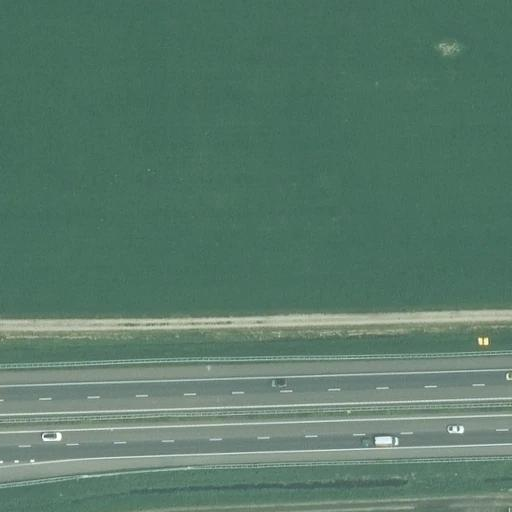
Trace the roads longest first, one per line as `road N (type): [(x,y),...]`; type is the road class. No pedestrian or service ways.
road 1 (motorway): [(0,447),(511,430)]
road 2 (motorway): [(511,385),(0,401)]
